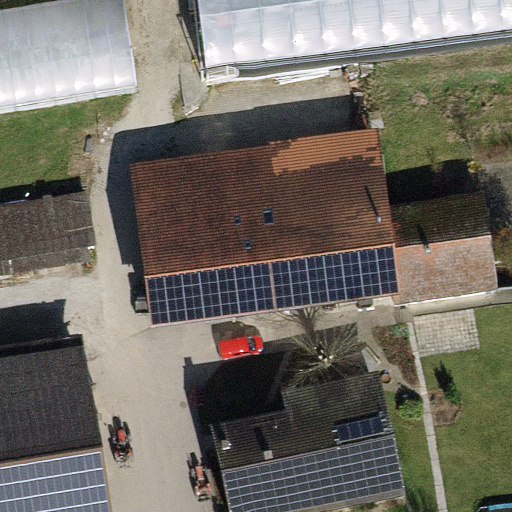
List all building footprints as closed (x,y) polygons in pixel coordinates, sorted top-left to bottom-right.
[(511,0),(208,0),(216,66),(511,33),(511,0)] [(0,17),(0,113),(151,96),(140,1),(0,17)] [(136,174),(141,206),(280,188),(284,219),(346,211),(342,177),(279,185),(275,156),(136,174)] [(280,188),(141,206),(156,325),(407,291),(409,303),(495,291),(484,206),(383,220),(377,172),(342,177),(346,211),(284,219),(280,188)] [(85,199),(0,212),(0,278),(96,263),(85,199)] [(108,511),(84,365),(0,379),(0,511),(108,511)] [(290,438),(223,450),(233,511),(413,511),(393,391),(285,409),(290,438)]
